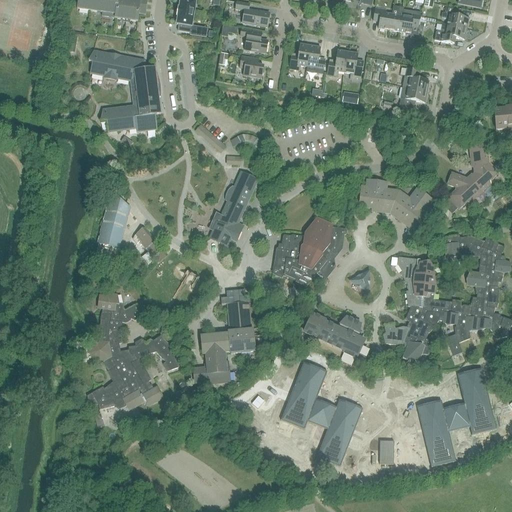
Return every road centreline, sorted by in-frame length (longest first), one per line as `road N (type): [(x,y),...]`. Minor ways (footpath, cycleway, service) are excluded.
road 1 (residential): [(234,277),(264,217),(307,184),(418,158),(438,132),(451,73)]
road 2 (residential): [(454,67),(371,44),(359,33),(283,20)]
